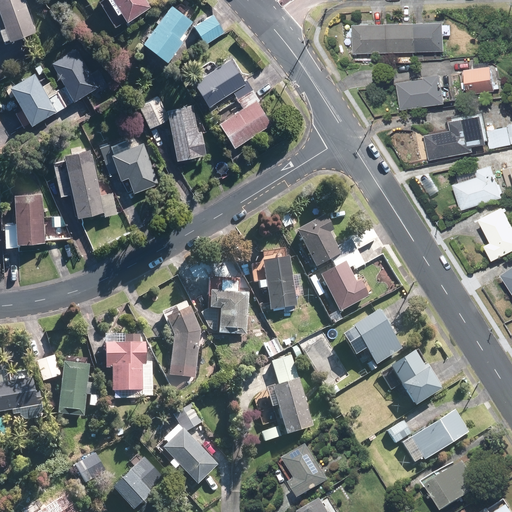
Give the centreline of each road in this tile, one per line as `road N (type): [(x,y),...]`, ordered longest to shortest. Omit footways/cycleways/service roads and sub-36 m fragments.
road 1 (residential): [(0,306),(60,296),(116,273),(347,136)]
road 2 (tertiary): [(511,395),(347,136)]
road 3 (tertiary): [(347,136),(267,21)]
